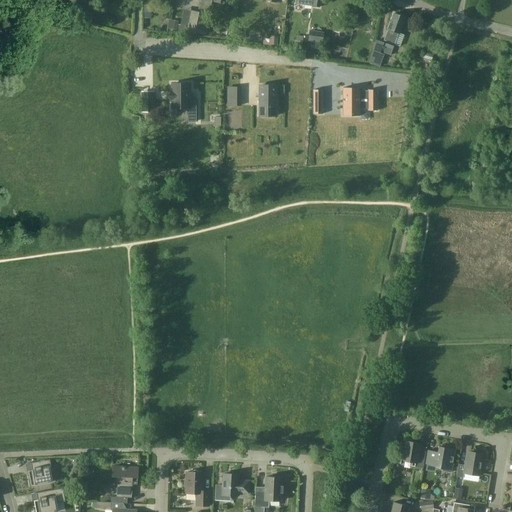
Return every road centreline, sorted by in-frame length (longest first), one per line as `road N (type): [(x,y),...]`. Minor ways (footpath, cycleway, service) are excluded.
road 1 (residential): [(492,511),(500,443),(411,422),(390,427),(368,511)]
road 2 (residential): [(306,511),(300,461),(170,453),(160,464),(158,511)]
